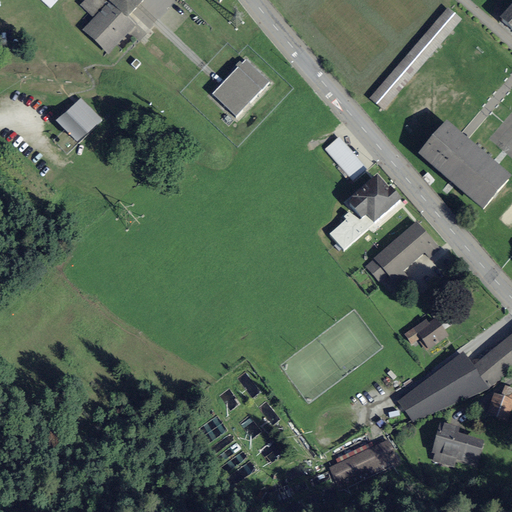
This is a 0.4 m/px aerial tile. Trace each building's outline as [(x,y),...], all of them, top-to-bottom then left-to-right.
[(126,19),(106,0),(82,0),(79,4),(91,16),(81,27),(108,53),(141,19),(133,11),(126,19)] [(143,0),(106,0),(126,19),(133,11),(143,0)] [(460,22),(448,11),(369,101),(381,112),(460,22)] [(270,84),(246,61),(242,64),(240,62),(232,72),(234,74),(212,97),(236,119),(270,84)] [(110,110),(90,89),(66,113),(86,134),(110,110)] [(511,178),(511,165),(454,109),(424,144),(489,203),(511,178)] [(404,204),(377,174),(343,203),(369,233),(404,204)] [(445,240),(422,215),(377,254),(379,256),(370,264),(384,280),(394,272),(400,279),(445,240)] [(447,309),(402,338),(412,353),(422,346),(429,357),(455,341),(447,330),(456,324),(447,309)] [(511,369),(511,336),(474,369),(461,354),(398,402),(415,427),(448,417),(447,407),(489,388),(511,369)] [(503,407),(493,404),(486,427),(508,434),(511,419),(511,397),(506,395),(503,407)] [(460,433),(443,427),(430,467),(478,483),(489,450),(458,440),(460,433)] [(384,441),(313,474),(325,498),(395,465),(384,441)]
